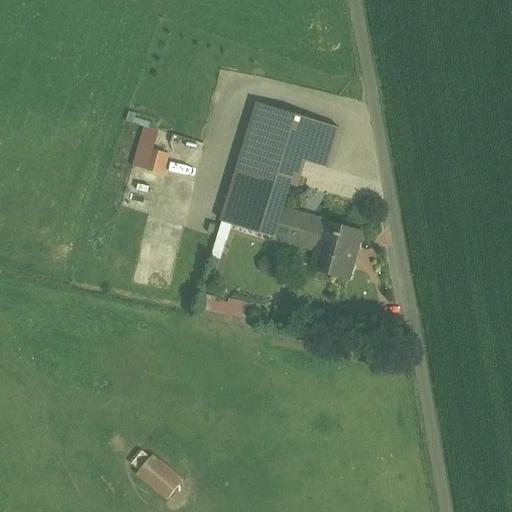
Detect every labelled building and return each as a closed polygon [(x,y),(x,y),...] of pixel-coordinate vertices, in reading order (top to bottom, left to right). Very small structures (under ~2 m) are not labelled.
[(340,127),(259,104),(224,222),(275,237),(279,224),(283,211),(291,185),(298,187),(306,162),(328,168),(340,127)] [(170,154),(152,149),(146,170),(164,175),(167,165),(167,166),(168,165),(167,164),(170,154)] [(363,233),(327,222),(327,224),(283,211),(279,224),(324,237),(314,269),(349,279),(363,233)] [(254,306),(219,296),(215,309),(251,319),(254,306)] [(139,472),(171,503),(191,483),(159,452),(139,472)]
